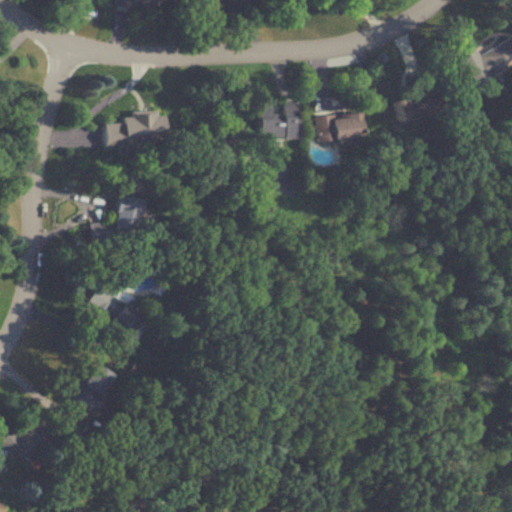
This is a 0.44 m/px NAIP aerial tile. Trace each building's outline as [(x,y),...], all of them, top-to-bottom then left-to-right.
[(111,0),(111,3),(153,10),(155,0),(111,0)] [(511,63),(511,54),(504,40),(475,55),(471,49),(453,59),(469,87),(511,63)] [(389,100),(395,122),(437,111),(426,70),(404,76),(409,95),(389,100)] [(297,138),(296,102),(277,103),(277,111),(269,111),(269,105),(254,106),(255,140),(297,138)] [(361,111),(311,117),(314,143),(364,137),(361,111)] [(100,123),(100,146),(159,145),(158,112),(118,113),(118,123),(100,123)] [(133,240),(137,199),(111,196),(109,224),(90,222),(89,236),(133,240)] [(81,302),(119,322),(110,340),(128,349),(145,316),(89,287),(81,302)] [(110,376),(91,362),(68,392),(87,407),(110,376)] [(0,435),(0,445),(20,466),(51,435),(34,417),(15,435),(8,428),(0,435)] [(160,496),(130,497),(129,511),(174,511),(175,504),(161,504),(160,496)] [(255,498),(235,498),(235,511),(212,511),(211,511),(273,511),(273,507),(255,507),(255,498)]
